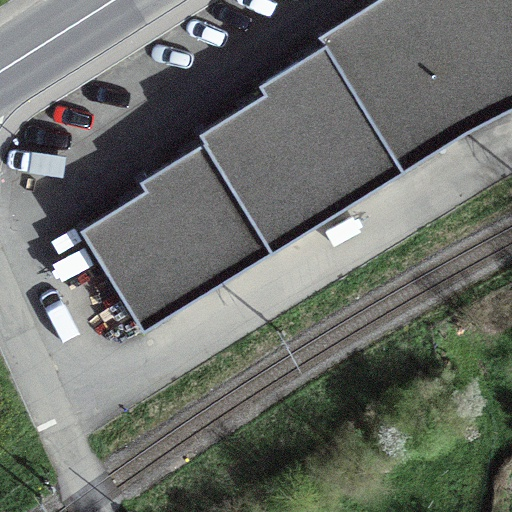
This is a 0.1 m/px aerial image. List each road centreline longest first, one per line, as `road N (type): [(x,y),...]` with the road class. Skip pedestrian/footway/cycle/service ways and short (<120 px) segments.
road 1 (residential): [(0,289),(93,511)]
road 2 (primary): [(113,0),(0,70)]
